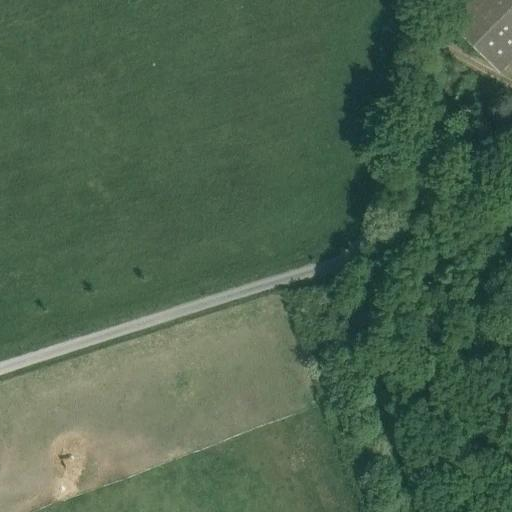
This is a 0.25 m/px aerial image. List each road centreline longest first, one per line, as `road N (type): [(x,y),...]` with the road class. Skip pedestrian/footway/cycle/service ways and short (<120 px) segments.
road 1 (track): [(0,337),(360,0)]
road 2 (track): [(511,86),(460,126),(371,319),(379,387),(423,511)]
